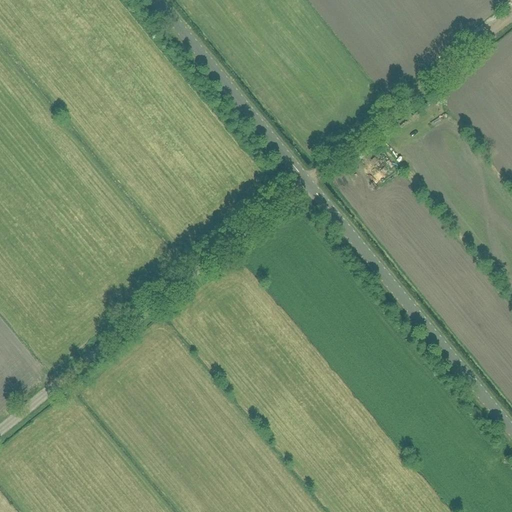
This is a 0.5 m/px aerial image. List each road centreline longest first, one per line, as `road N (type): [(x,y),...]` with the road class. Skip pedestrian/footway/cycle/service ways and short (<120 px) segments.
road 1 (unclassified): [(0,430),(305,181)]
road 2 (unclassified): [(511,431),(305,181)]
road 3 (track): [(305,181),(511,12)]
road 4 (unclassified): [(305,181),(156,0)]
